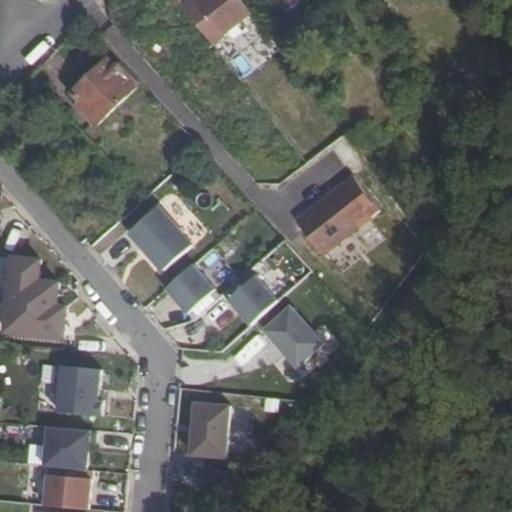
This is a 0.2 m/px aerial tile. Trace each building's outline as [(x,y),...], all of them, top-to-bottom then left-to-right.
[(241,0),(191,0),(185,5),(227,64),(267,35),(241,0)] [(111,53),(76,88),(88,101),(85,105),(100,122),(140,85),(111,53)] [(355,177),(296,221),(324,258),(383,215),(355,177)] [(162,208),(130,237),(165,276),(197,247),(162,208)] [(45,262),(13,258),(4,337),(67,344),(71,310),(61,309),(64,285),(42,283),(45,262)] [(196,267),(168,291),(197,323),(224,298),(196,267)] [(258,279),(230,305),(254,332),(282,306),(258,279)] [(292,308),(265,333),(301,374),(330,350),(292,308)] [(104,373),(63,369),(58,417),(100,421),(104,373)] [(232,400),(196,397),(193,453),(228,455),(232,400)] [(93,437),(49,432),(45,471),(90,475),(93,437)] [(50,479),(46,511),(50,511),(92,511),(95,483),(50,479)]
